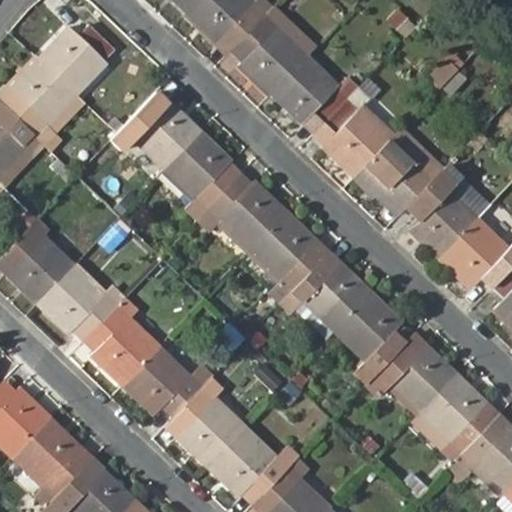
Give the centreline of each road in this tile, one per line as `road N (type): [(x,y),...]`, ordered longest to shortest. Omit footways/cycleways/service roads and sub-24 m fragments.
road 1 (residential): [(511,372),(123,0)]
road 2 (residential): [(203,511),(0,317)]
